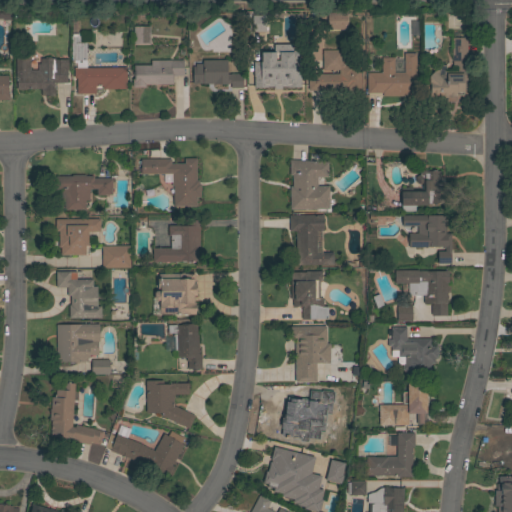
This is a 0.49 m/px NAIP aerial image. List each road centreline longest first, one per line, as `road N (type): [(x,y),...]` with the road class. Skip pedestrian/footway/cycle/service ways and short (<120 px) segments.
road 1 (residential): [(451,511),(494,283),(495,0)]
road 2 (residential): [(511,144),(207,130),(0,143)]
road 3 (residential): [(202,511),(231,458),(246,390),(249,132)]
road 4 (residential): [(0,448),(16,333),(15,143)]
road 5 (residential): [(147,511),(81,477),(0,463)]
